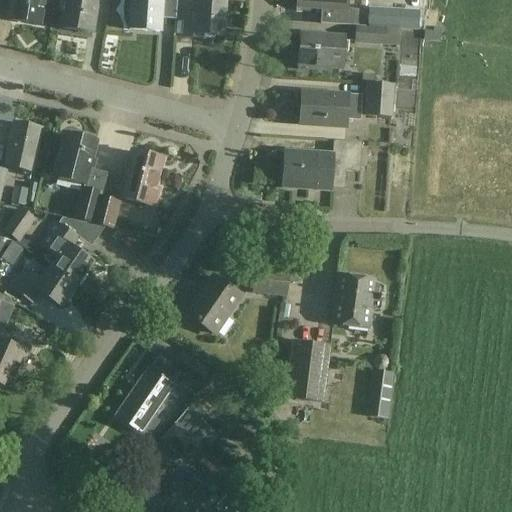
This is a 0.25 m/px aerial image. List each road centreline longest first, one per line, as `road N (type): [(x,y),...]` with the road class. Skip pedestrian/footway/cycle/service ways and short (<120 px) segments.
road 1 (residential): [(26,468),(68,391),(180,255),(210,206)]
road 2 (residential): [(237,130),(0,66)]
road 3 (residential): [(412,228),(272,224),(210,206)]
road 4 (residential): [(237,130),(263,0)]
